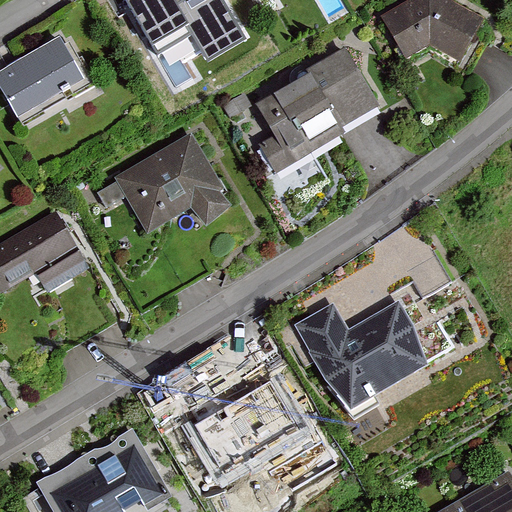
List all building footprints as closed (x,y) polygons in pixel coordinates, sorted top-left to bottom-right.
[(124,0),(146,33),(184,7),(190,16),(213,0),(124,0)] [(486,16),(456,0),(412,0),(387,17),(412,54),(434,39),(464,55),(486,16)] [(86,77),(63,38),(0,74),(0,82),(19,115),(86,77)] [(383,103),(347,47),(258,104),(281,138),(267,147),(280,168),(383,103)] [(230,204),(219,191),(225,187),(194,136),(117,182),(146,231),(192,203),(208,222),(230,204)] [(57,214),(0,247),(0,285),(3,290),(37,270),(48,290),(88,267),(57,214)] [(418,332),(401,303),(349,332),(335,307),(299,327),(330,382),(354,407),(428,366),(418,332)] [(174,414),(196,437),(217,472),(297,425),(271,380),(220,410),(199,389),(174,414)] [(125,511),(163,491),(130,433),(44,482),(61,511),(125,511)] [(457,506),(461,511),(511,511),(511,486),(506,477),(457,506)]
